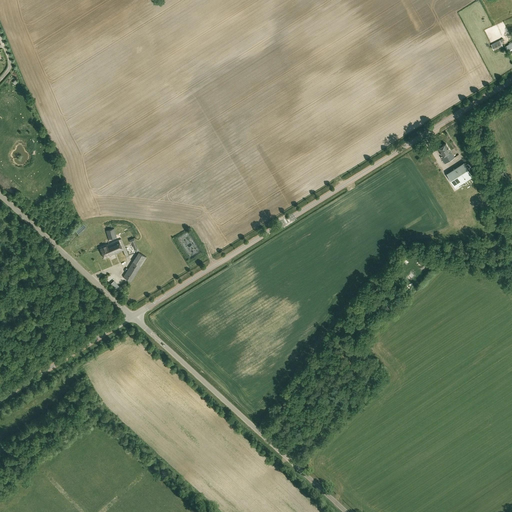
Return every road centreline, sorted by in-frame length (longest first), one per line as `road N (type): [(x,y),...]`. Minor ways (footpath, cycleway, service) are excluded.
road 1 (tertiary): [(132,317),(511,80)]
road 2 (unclassified): [(345,511),(132,317)]
road 3 (tertiary): [(132,317),(0,196)]
road 4 (tertiary): [(0,400),(132,317)]
